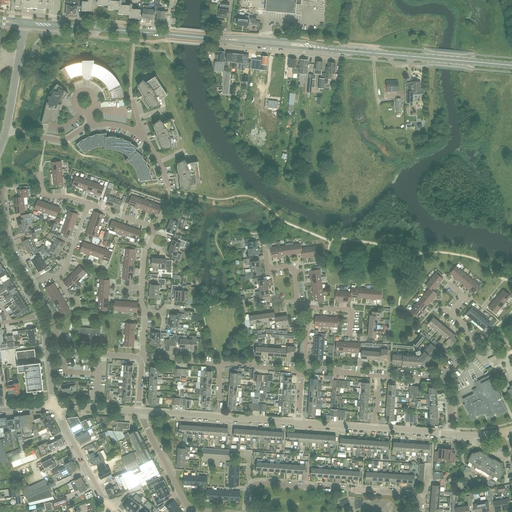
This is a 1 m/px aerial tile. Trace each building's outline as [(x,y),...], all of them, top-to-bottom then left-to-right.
[(26,0),(26,6),(27,6),(27,7),(33,8),(34,7),(35,7),(36,8),(36,0),(26,0)] [(36,0),(36,8),(42,9),(43,8),(53,9),(54,0),(36,0)] [(75,0),(71,0),(72,1),(66,1),(66,6),(67,6),(67,16),(72,16),(72,6),(75,6),(76,1),(75,0)] [(72,6),(72,16),(77,16),(78,7),(78,4),(81,5),(81,0),(75,0),(76,1),(75,6),(72,6)] [(93,10),(93,0),(88,0),(88,1),(83,0),(82,9),(93,10)] [(132,4),(120,3),(120,0),(98,0),(98,3),(108,4),(108,8),(119,9),(119,13),(129,13),(129,17),(140,18),(141,9),(132,8),(132,4)] [(155,0),(154,8),(155,8),(154,13),(158,14),(157,20),(161,20),(161,21),(163,21),(164,20),(165,11),(161,11),(162,6),(160,6),(160,1),(155,0)] [(309,0),(317,1),(316,0),(266,0),(265,11),(295,14),(296,4),(301,4),(301,0),(309,0)] [(228,14),(229,3),(221,3),(220,5),(220,9),(218,9),(218,12),(219,12),(218,17),(226,18),(227,13),(228,14)] [(248,25),(249,16),(245,16),(245,19),(234,18),(234,23),(237,24),(248,25)] [(224,52),(217,51),(216,62),(215,61),(214,66),(220,66),(220,69),(224,70),(225,61),(224,61),(224,52)] [(241,70),(244,70),(244,68),(250,68),(251,61),(248,61),(249,54),(243,53),(242,62),(241,64),(241,70)] [(288,67),(293,67),(293,73),(297,74),(298,68),(296,67),(296,59),(289,58),(288,67)] [(307,74),(308,60),(300,59),(299,73),(307,74)] [(114,75),(114,74),(113,73),(112,72),(110,71),(109,70),(108,69),(106,68),(105,67),(102,66),(101,65),(99,64),(97,63),(95,63),(94,63),(94,60),(83,61),(83,62),(81,62),(80,62),(78,62),(77,62),(76,63),(74,63),(73,63),(72,64),(70,65),(68,66),(66,66),(65,67),(64,68),(62,69),(61,69),(60,71),(68,81),(70,80),(71,79),(73,78),(74,77),(76,76),(78,76),(80,75),(81,75),(83,75),(84,75),(84,76),(84,77),(85,77),(86,78),(87,78),(88,78),(89,78),(90,77),(90,76),(91,76),(93,76),(94,77),(95,77),(97,78),(98,78),(99,79),(100,80),(102,81),(103,82),(104,84),(105,85),(106,86),(107,88),(108,89),(109,90),(109,91),(109,92),(110,93),(110,94),(110,95),(111,96),(111,97),(111,98),(111,100),(124,99),(124,98),(124,96),(124,95),(124,93),(123,91),(123,90),(122,89),(122,87),(121,85),(121,84),(120,83),(119,82),(119,81),(118,79),(117,78),(116,77),(114,75)] [(315,79),(316,74),(321,75),(322,61),(316,61),(315,69),(314,69),(314,74),(313,74),(313,79),(315,79)] [(334,74),(335,63),(329,62),(328,67),(326,67),(325,78),(331,79),(331,74),(334,74)] [(151,79),(147,75),(137,86),(138,87),(143,95),(141,96),(144,100),(145,99),(150,106),(151,107),(163,104),(165,103),(163,97),(167,95),(155,76),(151,79)] [(387,81),(386,91),(398,91),(398,81),(394,81),(393,81),(391,81),(387,81)] [(420,89),(420,82),(411,82),(411,87),(407,87),(407,102),(412,102),(412,94),(413,95),(416,95),(417,94),(419,94),(424,94),(424,89),(420,89)] [(61,101),(68,93),(62,89),(63,88),(57,83),(50,92),(53,94),(52,96),(51,96),(50,95),(49,95),(48,96),(48,97),(48,98),(49,98),(50,99),(49,101),(47,101),(41,124),(45,123),(49,123),(50,121),(56,122),(61,104),(61,105),(63,102),(61,101)] [(168,120),(164,116),(153,124),(154,126),(157,134),(156,135),(157,139),(159,139),(162,147),(163,148),(177,146),(177,141),(181,139),(173,118),(168,120)] [(106,136),(106,133),(102,134),(98,134),(94,135),(90,136),(87,138),(83,140),(80,142),(77,144),(84,152),(85,151),(86,150),(91,148),(91,147),(96,146),(97,145),(102,145),(103,145),(106,145),(106,136)] [(145,161),(142,158),(140,155),(135,150),(138,147),(134,145),(131,143),(127,141),(124,139),(120,138),(116,137),(112,137),(108,136),(108,147),(110,147),(111,147),(116,148),(117,148),(122,150),(123,151),(127,153),(128,154),(125,158),(126,159),(125,161),(127,163),(129,160),(129,161),(130,160),(132,162),(136,166),(136,167),(138,171),(139,172),(140,177),(140,178),(141,181),(152,180),(152,179),(151,175),(150,172),(148,168),(147,164),(145,161)] [(193,162),(190,157),(177,163),(177,165),(178,173),(177,174),(178,178),(179,178),(181,187),(181,188),(195,190),(196,184),(201,183),(197,161),(193,162)] [(53,170),(61,169),(61,162),(52,162),(53,170)] [(53,178),(62,177),(61,169),(53,170),(53,178)] [(62,177),(53,178),(54,185),(63,185),(62,177)] [(80,188),(83,179),(75,177),(72,185),(80,188)] [(87,190),(90,181),(83,179),(80,188),(87,190)] [(94,193),(97,184),(90,181),(87,190),(94,193)] [(97,184),(94,193),(101,195),(104,186),(97,184)] [(23,197),(28,197),(28,189),(25,189),(17,190),(17,193),(19,193),(19,197),(23,197)] [(112,208),(116,198),(109,196),(111,190),(107,189),(105,196),(109,198),(106,205),(112,208)] [(116,198),(112,208),(119,210),(121,202),(125,203),(127,197),(124,196),(122,201),(116,198)] [(135,208),(139,198),(131,196),(131,197),(128,196),(126,203),(129,204),(128,205),(133,206),(133,207),(135,208)] [(24,205),(23,197),(19,197),(14,198),(15,203),(14,203),(14,206),(24,205)] [(143,209),(146,201),(139,198),(135,208),(138,209),(138,208),(143,209)] [(42,212),(45,203),(38,200),(34,209),(42,212)] [(150,213),(153,203),(146,201),(143,209),(147,211),(147,212),(150,213)] [(49,214),(52,205),(45,203),(42,212),(49,214)] [(153,203),(150,213),(152,214),(152,213),(157,215),(160,206),(153,203)] [(24,205),(14,206),(14,208),(15,208),(16,213),(25,212),(24,205)] [(52,205),(49,214),(56,217),(59,208),(52,205)] [(66,218),(75,222),(78,214),(74,213),(75,210),(67,207),(66,210),(69,211),(66,218)] [(91,219),(100,222),(103,215),(94,212),(91,219)] [(28,225),(26,218),(31,217),(30,213),(21,215),(22,219),(17,220),(18,227),(28,225)] [(183,227),(185,220),(173,216),(172,220),(170,219),(168,225),(177,228),(178,225),(183,227)] [(64,226),(73,229),(75,222),(66,218),(64,225),(64,226)] [(98,229),(100,222),(91,219),(89,226),(98,229)] [(116,232),(119,224),(112,221),(109,230),(116,232)] [(123,235),(126,226),(119,224),(116,232),(116,234),(123,236),(123,235)] [(29,228),(28,225),(18,227),(19,230),(18,230),(19,233),(20,233),(20,234),(30,232),(29,228)] [(175,235),(175,234),(177,228),(168,225),(166,231),(173,234),(175,234),(175,235)] [(70,236),(73,229),(64,226),(61,233),(70,236)] [(95,237),(98,229),(89,226),(86,233),(95,237)] [(131,237),(134,229),(126,226),(123,235),(131,237)] [(134,229),(131,237),(138,240),(141,231),(134,229)] [(31,238),(33,237),(34,236),(35,237),(36,237),(35,233),(25,236),(27,239),(22,241),(23,242),(22,242),(23,245),(24,245),(25,248),(34,244),(31,238)] [(53,244),(61,250),(65,244),(65,243),(61,241),(60,241),(57,239),(55,238),(53,240),(55,242),(53,244)] [(181,240),(180,240),(178,239),(177,242),(173,240),(170,247),(178,250),(178,249),(180,250),(180,247),(182,248),(182,247),(184,248),(186,242),(184,241),(181,240)] [(248,249),(257,248),(257,242),(250,242),(250,239),(244,240),(246,250),(248,249)] [(87,255),(91,245),(83,242),(80,251),(85,253),(85,254),(87,255)] [(295,255),(294,245),(293,245),(293,242),(285,243),(285,246),(286,246),(287,255),(292,254),(292,256),(295,255)] [(34,244),(25,248),(28,254),(37,250),(34,244)] [(57,256),(61,250),(53,244),(49,250),(44,246),(44,250),(46,252),(55,258),(56,255),(57,256)] [(302,253),(302,249),(301,244),(294,245),(295,255),(298,255),(297,254),(302,253)] [(95,256),(98,247),(91,245),(87,255),(90,256),(90,254),(95,256)] [(282,256),(287,255),(286,246),(285,246),(278,247),(280,257),(283,257),(282,256)] [(101,260),(105,250),(98,247),(95,256),(99,258),(99,259),(101,260)] [(177,253),(178,250),(170,247),(168,254),(173,255),(172,258),(179,261),(181,255),(177,253)] [(280,257),(278,247),(272,248),(271,248),(271,249),(272,257),(277,256),(277,258),(280,257)] [(309,248),(310,258),(313,257),(313,256),(318,256),(317,247),(309,248)] [(247,259),(250,259),(254,259),(253,255),(258,254),(257,248),(248,249),(249,254),(246,255),(247,259)] [(308,258),(310,258),(309,248),(302,249),(302,253),(303,258),(307,257),(308,258)] [(125,249),(125,256),(135,257),(135,254),(134,254),(134,250),(125,249)] [(105,250),(101,260),(104,261),(105,259),(109,261),(112,253),(105,250)] [(37,257),(32,260),(35,266),(43,261),(39,254),(36,256),(37,257)] [(125,256),(124,264),(133,265),(134,260),(135,260),(135,257),(125,256)] [(159,259),(158,269),(167,270),(167,273),(171,273),(172,266),(166,266),(166,259),(159,259)] [(251,269),(260,268),(259,261),(251,262),(250,259),(247,259),(243,260),(244,265),(247,264),(247,266),(251,266),(251,269)] [(43,261),(35,266),(39,272),(43,269),(45,272),(51,269),(49,266),(47,267),(43,261)] [(124,267),(124,272),(134,272),(134,269),(133,269),(133,268),(133,265),(124,264),(124,267)] [(456,279),(462,271),(459,269),(460,267),(458,264),(450,273),(454,277),(453,277),(456,279)] [(75,272),(81,278),(86,273),(80,266),(75,272)] [(311,279),(321,277),(320,270),(319,267),(313,267),(314,270),(311,271),(312,276),(311,276),(311,279)] [(260,268),(251,269),(252,272),(245,273),(246,280),(253,279),(253,276),(261,275),(260,268)] [(431,279),(439,286),(441,284),(440,283),(443,279),(441,277),(443,275),(438,271),(436,273),(431,279)] [(462,283),(468,276),(462,271),(456,279),(458,281),(459,280),(462,283)] [(76,283),(81,278),(75,272),(69,277),(76,283)] [(123,279),(126,280),(129,280),(132,280),(132,277),(133,275),(134,275),(134,272),(124,272),(123,276),(123,279)] [(2,282),(9,278),(7,273),(0,277),(0,280),(1,280),(2,282)] [(467,289),(474,281),(468,276),(462,283),(466,286),(465,287),(467,289)] [(71,289),(76,283),(69,277),(64,283),(70,289),(71,289)] [(313,286),(322,285),(321,277),(311,279),(311,281),(313,281),(313,286)] [(0,290),(12,282),(9,278),(2,282),(4,285),(2,287),(1,286),(0,286),(0,290)] [(260,288),(268,287),(267,280),(262,281),(262,278),(252,279),(253,282),(254,282),(255,285),(259,285),(260,288)] [(474,281),(467,289),(469,291),(470,290),(474,293),(475,291),(478,293),(482,288),(479,286),(480,286),(476,283),(479,281),(476,278),(474,281)] [(99,287),(109,288),(109,280),(100,279),(99,287)] [(437,288),(439,286),(431,279),(426,285),(430,288),(433,291),(436,287),(437,288)] [(8,292),(15,287),(12,282),(0,290),(0,291),(1,293),(5,291),(7,289),(8,292)] [(150,291),(159,292),(159,288),(162,288),(163,286),(165,286),(165,282),(158,282),(158,285),(150,285),(150,291)] [(50,295),(58,290),(54,283),(46,288),(50,295)] [(181,301),(182,291),(177,291),(178,286),(172,285),(172,293),(171,296),(172,296),(175,296),(175,300),(181,301)] [(182,291),(181,301),(188,301),(188,298),(191,298),(194,298),(195,288),(191,287),(191,285),(187,285),(186,290),(185,290),(185,291),(182,291)] [(313,294),(323,292),(322,285),(313,286),(314,291),(313,291),(313,294)] [(5,300),(18,292),(15,287),(8,292),(10,294),(7,296),(7,295),(4,297),(5,300)] [(108,295),(109,288),(99,287),(99,295),(108,295)] [(268,287),(260,288),(260,292),(256,292),(256,298),(264,297),(264,295),(269,294),(268,287)] [(351,302),(352,288),(351,292),(344,292),(343,302),(346,302),(346,301),(351,302)] [(359,299),(359,288),(352,288),(351,302),(351,297),(356,297),(356,299),(359,299)] [(366,298),(367,289),(359,288),(359,299),(361,299),(362,298),(366,298)] [(437,294),(433,291),(430,288),(425,294),(433,300),(435,298),(434,297),(437,294)] [(374,300),(374,290),(367,289),(366,298),(371,298),(371,300),(374,300)] [(54,302),(62,298),(58,290),(50,295),(54,302)] [(374,290),(374,300),(376,300),(376,299),(381,299),(382,290),(374,290)] [(505,302),(510,296),(503,290),(498,296),(505,302)] [(343,302),(344,292),(336,291),(336,301),(341,301),(341,302),(343,302)] [(14,301),(21,296),(18,292),(5,300),(7,302),(10,301),(10,300),(12,298),(14,301)] [(323,292),(313,294),(314,296),(315,296),(315,301),(318,301),(318,304),(324,303),(324,300),(323,292)] [(431,302),(433,300),(425,294),(420,300),(427,305),(430,302),(431,302)] [(108,303),(108,295),(99,295),(98,302),(108,303)] [(10,309),(24,301),(21,296),(14,301),(12,302),(13,304),(8,307),(10,309)] [(494,302),(501,308),(505,302),(498,296),(494,302)] [(58,309),(66,305),(62,298),(54,302),(58,309)] [(424,309),(427,305),(420,300),(415,305),(423,312),(425,310),(424,309)] [(24,301),(10,309),(11,309),(12,311),(13,312),(16,310),(18,308),(19,310),(27,306),(24,301)] [(107,311),(108,303),(98,302),(98,310),(107,311)] [(122,311),(122,302),(115,302),(114,311),(122,311)] [(129,312),(130,303),(122,302),(122,311),(129,312)] [(496,314),(501,308),(494,302),(489,308),(491,310),(489,311),(494,315),(495,313),(496,314)] [(130,303),(129,312),(137,312),(138,303),(130,303)] [(66,305),(58,309),(61,314),(64,313),(65,315),(71,312),(66,305)] [(417,317),(420,313),(421,314),(423,312),(415,305),(411,311),(417,317)] [(20,312),(15,315),(17,318),(30,310),(27,306),(19,310),(20,312)] [(472,319),(478,312),(472,307),(466,314),(472,319)] [(370,320),(378,321),(378,319),(381,319),(381,312),(372,311),(372,315),(370,315),(370,320)] [(478,324),(484,317),(478,312),(472,319),(478,324)] [(250,324),(256,323),(255,315),(249,316),(249,319),(244,320),(245,328),(246,328),(246,332),(249,332),(248,328),(250,327),(249,324),(250,324)] [(322,326),(323,316),(320,316),(320,317),(315,317),(315,326),(322,326)] [(330,327),(331,318),(326,317),(326,316),(323,316),(322,326),(330,327)] [(331,318),(330,327),(338,327),(339,317),(335,317),(335,318),(331,318)] [(432,327),(438,321),(433,317),(428,324),(432,327)] [(484,317),(478,324),(484,329),(488,325),(491,327),(496,321),(493,318),(490,322),(484,317)] [(179,325),(179,320),(171,320),(170,327),(177,327),(177,330),(183,331),(187,331),(187,326),(184,326),(184,325),(179,325)] [(437,331),(442,325),(438,321),(432,327),(437,331)] [(125,331),(134,331),(135,324),(126,323),(125,331)] [(441,334),(446,328),(442,325),(437,331),(441,334)] [(100,336),(100,329),(79,327),(78,335),(80,335),(80,342),(97,343),(98,336),(100,336)] [(446,338),(451,332),(446,328),(441,334),(446,338)] [(25,333),(27,332),(27,336),(31,336),(31,335),(32,335),(32,334),(36,333),(35,329),(17,331),(18,334),(13,335),(14,338),(20,337),(19,334),(25,333)] [(134,339),(134,331),(125,331),(124,338),(134,339)] [(451,332),(446,338),(447,340),(446,342),(451,346),(457,339),(454,337),(455,336),(451,332)] [(27,336),(28,341),(27,341),(27,340),(23,340),(23,344),(29,344),(28,343),(37,342),(36,333),(32,334),(32,335),(31,335),(31,336),(27,336)] [(315,344),(324,344),(324,337),(325,337),(325,334),(319,334),(319,336),(314,336),(314,339),(315,339),(315,344)] [(13,335),(6,336),(7,344),(7,347),(14,346),(13,335)] [(186,348),(186,339),(183,339),(183,336),(177,335),(176,340),(176,341),(180,342),(180,348),(186,348)] [(192,343),(196,343),(196,336),(190,336),(190,340),(186,339),(186,348),(192,348),(192,343)] [(417,348),(424,338),(423,336),(415,346),(417,348)] [(133,347),(134,339),(124,338),(124,346),(133,347)] [(343,352),(344,342),(336,342),(336,351),(343,352)] [(351,352),(352,343),(344,342),(343,352),(351,352)] [(352,343),(351,352),(359,353),(359,344),(352,343)] [(393,354),(392,364),(418,366),(418,368),(421,368),(421,364),(423,364),(424,365),(424,364),(425,363),(428,365),(430,363),(428,361),(438,350),(431,343),(420,356),(393,354)] [(323,352),(324,344),(315,344),(314,348),(313,348),(313,351),(323,352)] [(379,352),(378,360),(384,360),(384,358),(387,359),(388,350),(391,351),(392,345),(388,345),(388,349),(381,349),(381,352),(379,352)] [(25,371),(27,391),(34,390),(34,392),(37,392),(37,390),(44,389),(40,362),(35,363),(34,360),(36,360),(35,349),(25,350),(25,352),(24,352),(24,351),(16,352),(18,372),(25,371)] [(323,360),(323,352),(313,351),(313,354),(314,354),(314,359),(315,359),(320,359),(322,360),(323,360)] [(498,357),(497,355),(488,359),(490,363),(492,362),(494,366),(499,364),(498,362),(502,360),(500,356),(498,357)] [(20,393),(19,383),(14,383),(14,379),(10,380),(9,369),(5,369),(5,371),(3,371),(4,375),(5,374),(6,381),(8,380),(8,385),(8,386),(7,386),(7,388),(8,388),(8,389),(9,389),(9,395),(15,394),(16,395),(19,395),(20,393)] [(497,417),(508,412),(501,398),(502,397),(491,374),(474,383),(478,390),(474,391),(475,393),(463,399),(465,404),(463,405),(471,421),(485,414),(488,419),(495,416),(494,414),(495,413),(497,417)] [(62,388),(62,390),(63,391),(68,391),(68,393),(71,392),(73,390),(72,388),(76,387),(75,383),(66,384),(66,385),(62,385),(62,387),(62,388)] [(30,435),(30,431),(27,431),(25,415),(20,416),(21,426),(23,426),(24,432),(23,432),(23,436),(30,435)] [(50,425),(54,423),(50,415),(48,415),(45,416),(46,418),(42,420),(41,416),(34,418),(35,423),(40,422),(41,423),(42,423),(43,423),(46,428),(50,426),(50,425)] [(71,427),(80,422),(77,416),(68,418),(67,420),(71,427)] [(0,437),(3,446),(13,443),(10,431),(8,432),(5,432),(2,432),(2,427),(8,426),(9,426),(8,420),(7,420),(6,417),(0,418),(0,437)] [(80,422),(83,428),(84,430),(97,424),(94,418),(90,417),(80,422)] [(10,428),(11,428),(13,438),(17,437),(16,430),(14,419),(8,420),(9,426),(10,426),(10,428)] [(74,433),(83,428),(80,422),(71,427),(74,433)] [(38,432),(39,435),(50,430),(52,436),(58,433),(54,423),(50,425),(50,426),(46,428),(43,429),(43,430),(38,432)] [(127,427),(127,423),(121,423),(120,427),(117,426),(117,431),(122,432),(123,432),(123,429),(129,429),(129,428),(127,427)] [(185,434),(185,425),(179,425),(179,428),(176,428),(175,432),(179,433),(184,434),(183,438),(186,438),(186,434),(185,434)] [(92,435),(94,434),(91,429),(87,431),(86,430),(76,435),(79,441),(82,440),(81,439),(91,433),(92,435)] [(134,443),(142,439),(137,430),(129,434),(134,443)] [(100,439),(110,435),(108,431),(107,431),(98,435),(100,439)] [(125,437),(122,432),(117,431),(108,431),(110,435),(114,443),(125,437)] [(95,435),(94,434),(92,435),(91,433),(81,439),(82,440),(79,441),(81,445),(91,440),(90,438),(95,435)] [(3,446),(0,437),(0,464),(10,463),(6,454),(3,446)] [(63,444),(61,437),(48,443),(47,441),(37,446),(42,456),(47,454),(45,448),(49,446),(50,450),(63,444)] [(139,453),(147,449),(142,439),(134,443),(139,453)] [(90,452),(96,449),(93,444),(87,446),(90,452)] [(33,448),(11,457),(9,458),(13,467),(23,463),(23,464),(37,458),(41,457),(37,447),(33,449),(33,448)] [(147,449),(139,453),(143,462),(151,458),(147,449)] [(441,462),(442,458),(444,459),(445,449),(439,449),(439,451),(435,451),(434,461),(441,462)] [(447,462),(454,463),(455,453),(452,452),(452,450),(445,449),(444,459),(447,459),(447,462)] [(93,452),(89,454),(91,459),(94,465),(105,460),(108,459),(104,450),(101,451),(102,453),(98,455),(95,456),(93,452)] [(481,452),(480,452),(479,453),(478,453),(478,452),(474,453),(475,454),(474,455),(473,454),(472,454),(472,455),(469,460),(468,461),(469,461),(467,465),(470,466),(472,463),(473,464),(473,465),(494,476),(495,475),(496,476),(494,480),(497,481),(498,477),(499,478),(500,477),(503,472),(503,471),(502,470),(502,469),(501,465),(500,465),(500,464),(501,463),(500,463),(495,460),(494,459),(493,460),(487,457),(487,456),(486,455),(481,452)] [(128,457),(122,459),(128,471),(136,468),(139,466),(136,458),(134,455),(134,454),(128,457)] [(43,466),(44,467),(47,465),(47,466),(54,462),(51,457),(41,462),(43,466)] [(136,468),(128,471),(126,472),(133,487),(141,483),(146,480),(149,479),(158,474),(160,473),(153,459),(139,466),(136,468)] [(263,463),(264,463),(264,459),(262,459),(261,463),(256,462),(256,470),(262,471),(263,463)] [(341,470),(341,478),(347,479),(347,471),(348,471),(349,467),(349,460),(347,460),(346,466),(346,470),(342,470),(341,470)] [(61,472),(74,465),(75,464),(74,462),(73,462),(73,461),(72,462),(71,461),(65,464),(66,466),(58,469),(59,472),(61,472)] [(304,466),(300,466),(299,466),(298,473),(304,474),(305,466),(308,467),(308,462),(306,462),(304,461),(304,466)] [(48,475),(46,471),(56,466),(54,462),(47,466),(47,465),(44,467),(44,468),(40,470),(41,472),(44,477),(48,475)] [(230,476),(239,477),(239,467),(233,467),(234,463),(226,463),(226,467),(230,467),(230,476)] [(353,471),(354,471),(355,463),(353,463),(352,471),(348,471),(347,471),(347,479),(353,479),(353,471)] [(105,464),(97,468),(100,473),(107,469),(105,464)] [(311,476),(317,477),(318,468),(319,464),(316,464),(316,468),(311,468),(311,476)] [(74,465),(61,472),(63,476),(69,473),(76,470),(75,469),(76,468),(74,465)] [(353,471),(353,479),(359,480),(359,472),(362,472),(362,468),(358,467),(358,471),(354,471),(353,471)] [(100,473),(98,473),(101,479),(107,476),(108,480),(113,478),(111,474),(108,468),(107,469),(100,473)] [(403,470),(401,470),(401,475),(397,474),(396,474),(395,482),(401,483),(402,475),(403,475),(403,470)] [(122,493),(133,488),(133,487),(126,472),(113,477),(116,484),(117,483),(118,485),(120,488),(122,493)] [(408,475),(407,483),(413,484),(414,476),(415,476),(415,472),(413,472),(413,476),(409,475),(408,475)] [(191,485),(191,476),(184,475),(183,484),(191,485)] [(198,485),(199,476),(191,476),(191,485),(198,485)] [(199,476),(198,485),(206,486),(207,476),(199,476)] [(238,486),(239,477),(230,476),(229,485),(238,486)] [(73,488),(84,483),(80,477),(74,480),(76,484),(72,486),(73,488)] [(157,492),(167,487),(166,485),(166,484),(165,481),(164,481),(163,481),(160,482),(158,479),(147,485),(150,490),(155,488),(157,492)] [(87,489),(84,483),(73,488),(75,491),(79,489),(80,492),(87,489)] [(31,493),(25,495),(30,505),(55,499),(48,485),(47,486),(44,487),(42,488),(39,489),(36,490),(34,492),(31,493)] [(118,485),(106,490),(110,499),(117,496),(117,495),(122,493),(120,488),(118,485)] [(31,493),(29,487),(27,486),(22,489),(25,496),(25,495),(31,493)] [(154,499),(157,505),(169,499),(167,495),(170,493),(171,492),(169,489),(168,489),(167,487),(157,492),(159,496),(154,499)] [(13,497),(21,496),(20,489),(12,490),(13,497)] [(214,499),(215,490),(206,490),(205,499),(214,499)] [(222,500),(223,491),(215,490),(214,499),(222,500)] [(231,500),(231,491),(223,491),(222,500),(231,500)] [(231,491),(231,500),(239,501),(240,492),(231,491)] [(137,494),(133,498),(129,495),(125,499),(127,501),(123,506),(128,510),(139,496),(137,494)] [(139,496),(128,510),(129,511),(134,511),(137,510),(139,511),(143,506),(139,503),(143,499),(139,496)] [(499,497),(501,508),(508,507),(507,503),(510,502),(509,498),(505,499),(504,496),(499,497)] [(54,508),(59,506),(60,506),(68,503),(66,497),(52,502),(54,508)] [(495,509),(501,508),(499,497),(496,497),(496,501),(493,501),(495,509)] [(481,503),(482,511),(489,510),(488,502),(486,499),(480,500),(480,501),(481,503)] [(170,511),(178,507),(174,501),(166,506),(170,511)] [(479,511),(482,511),(481,503),(474,504),(475,511),(479,511)]
